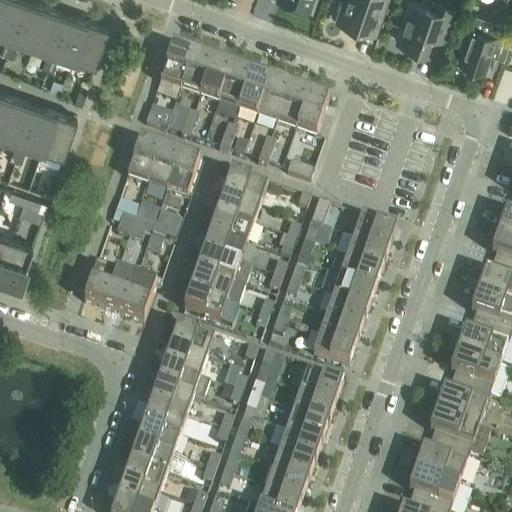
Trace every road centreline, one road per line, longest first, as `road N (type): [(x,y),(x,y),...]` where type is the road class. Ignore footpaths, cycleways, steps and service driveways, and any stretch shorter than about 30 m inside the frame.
road 1 (residential): [(153,0),(479,113),(342,511)]
road 2 (unknown): [(363,72),(328,173),(330,190),(345,201),(377,197),(416,91)]
road 3 (residential): [(73,511),(115,368),(0,319)]
